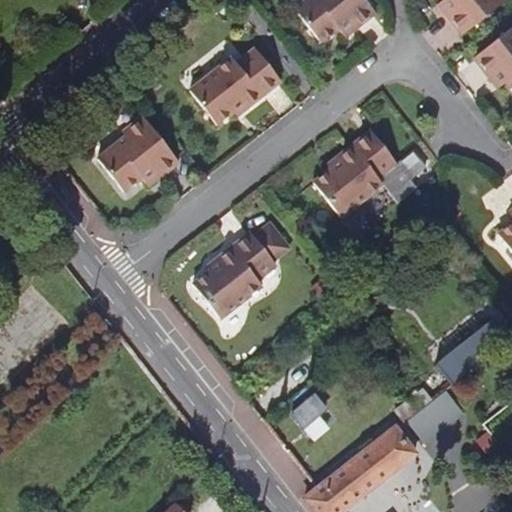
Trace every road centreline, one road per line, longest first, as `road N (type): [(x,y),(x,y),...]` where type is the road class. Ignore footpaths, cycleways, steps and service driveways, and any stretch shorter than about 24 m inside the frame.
road 1 (residential): [(483,156),(401,55),(106,284)]
road 2 (unclassified): [(286,511),(106,284)]
road 3 (residential): [(0,137),(165,0)]
road 4 (unclassified): [(106,284),(0,149)]
